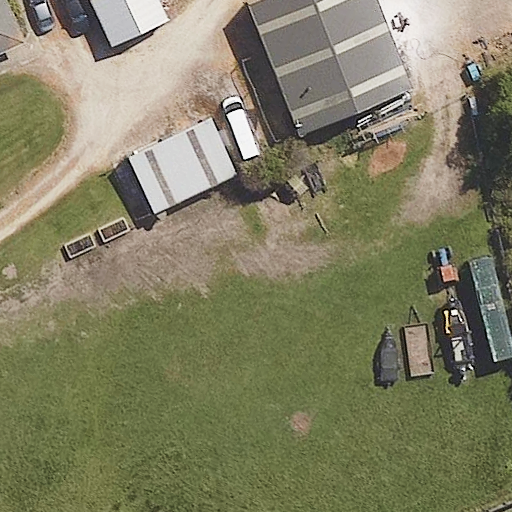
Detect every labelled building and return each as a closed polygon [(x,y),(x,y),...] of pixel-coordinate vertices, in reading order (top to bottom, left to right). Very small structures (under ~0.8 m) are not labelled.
[(164,18),(156,0),(84,0),(104,44),(164,18)] [(287,128),(400,83),(367,1),(369,0),(235,0),(287,128)] [(0,44),(14,38),(0,6),(0,44)] [(228,171),(201,116),(120,156),(147,211),(228,171)] [(311,202),(302,172),(272,181),(281,212),(311,202)]
